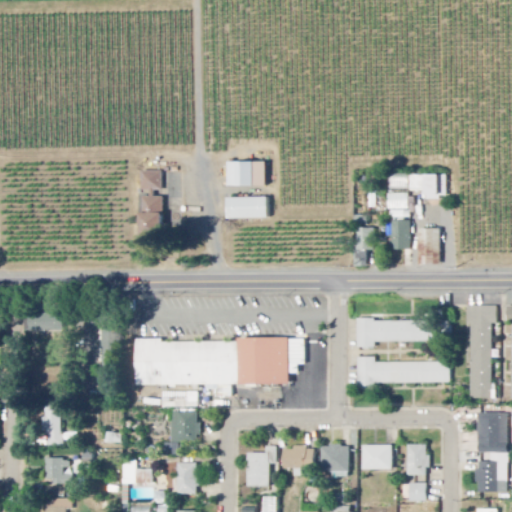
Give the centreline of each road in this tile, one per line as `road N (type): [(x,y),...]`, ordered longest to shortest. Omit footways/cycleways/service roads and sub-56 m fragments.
road 1 (secondary): [(0,288),(511,283)]
road 2 (residential): [(230,511),(231,435),(241,424),(429,422),(443,423),(453,437),(453,511)]
road 3 (residential): [(15,511),(16,288)]
road 4 (residential): [(343,423),(342,284)]
